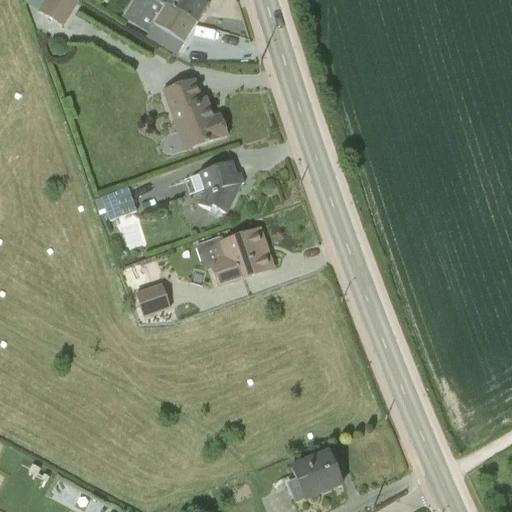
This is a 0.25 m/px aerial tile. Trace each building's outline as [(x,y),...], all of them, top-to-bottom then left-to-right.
[(25,0),(23,3),(62,27),(78,0),(77,0),(25,0)] [(146,5),(134,24),(147,32),(144,37),(175,56),(194,25),(151,0),(138,0),(139,1),(146,5)] [(151,0),(194,25),(208,5),(198,0),(151,0)] [(194,79),(162,90),(183,153),(226,138),(219,116),(213,118),(206,97),(201,99),(194,79)] [(235,175),(231,163),(198,175),(203,192),(196,206),(209,212),(209,214),(211,217),(213,217),(215,216),(218,214),(219,211),(226,214),(240,184),(243,183),(240,173),(235,175)] [(100,215),(105,214),(108,221),(135,211),(127,188),(95,200),(100,215)] [(210,271),(216,288),(265,271),(257,247),(263,245),(258,229),(222,241),(219,232),(193,242),(203,273),(210,271)] [(161,285),(134,294),(142,319),(169,311),(161,285)] [(285,483),(294,504),(321,492),(322,495),(331,491),(330,489),(341,485),(327,452),(289,468),(294,480),(285,483)]
